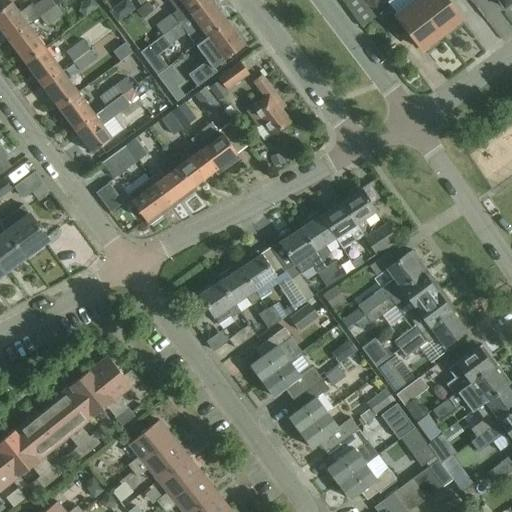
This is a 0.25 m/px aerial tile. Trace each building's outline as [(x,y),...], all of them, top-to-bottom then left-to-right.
[(0,10),(0,28),(8,39),(28,25),(39,16),(40,15),(56,4),(60,0),(40,0),(33,5),(32,3),(19,13),(11,2),(0,10)] [(168,0),(176,11),(172,13),(179,23),(210,0),(168,0)] [(210,0),(179,23),(187,33),(196,46),(228,22),(210,0)] [(416,0),(415,1),(442,35),(447,31),(449,35),(463,24),(460,21),(461,20),(446,0),(416,0)] [(442,35),(415,1),(397,15),(390,6),(379,14),(397,38),(407,30),(422,50),(423,49),(426,53),(440,42),(437,39),(442,35)] [(121,22),(136,11),(128,2),(114,13),(121,22)] [(63,14),(56,4),(40,15),(39,16),(47,26),(63,14)] [(156,25),(163,35),(179,23),(172,13),(156,25)] [(224,60),(244,45),(228,22),(196,46),(208,61),(190,75),(198,85),(198,86),(217,72),(217,71),(214,68),(224,60)] [(179,23),(163,35),(171,45),(187,33),(179,23)] [(28,25),(8,39),(24,62),(44,47),(28,25)] [(163,35),(149,45),(157,55),(171,45),(163,35)] [(74,62),(90,50),(82,40),(66,52),(74,62)] [(44,47),(24,62),(41,84),(61,69),(44,47)] [(90,50),(74,62),(81,71),(97,60),(90,50)] [(228,89),(249,74),(241,62),(220,77),(228,89)] [(61,69),(41,84),(57,106),(77,92),(61,69)] [(271,136),(290,121),(278,105),(282,102),(262,76),(253,82),(265,98),(247,112),(258,127),(262,124),(271,136)] [(99,98),(106,107),(106,106),(122,94),(122,95),(132,88),(125,79),(99,98)] [(229,93),(219,80),(210,86),(220,100),(229,93)] [(185,96),(177,85),(169,91),(177,101),(185,96)] [(220,107),(205,87),(195,95),(210,114),(220,107)] [(77,92),(57,106),(75,130),(95,115),(77,92)] [(112,138),(102,124),(129,104),(122,95),(122,94),(106,106),(106,107),(95,115),(75,130),(92,153),(112,138)] [(181,105),(171,112),(183,128),(193,121),(181,105)] [(183,128),(171,112),(161,119),(173,136),(183,128)] [(228,168),(240,159),(237,155),(238,154),(222,134),(217,129),(202,140),(198,134),(191,139),(200,151),(215,171),(225,164),(228,168)] [(136,138),(126,146),(138,161),(148,154),(136,138)] [(138,161),(126,146),(102,163),(114,179),(138,161)] [(215,171),(200,151),(178,167),(193,188),(215,171)] [(270,157),(273,167),(285,162),(282,153),(270,157)] [(8,171),(14,181),(31,170),(24,160),(8,171)] [(178,167),(166,176),(162,171),(151,179),(170,205),(180,197),(183,201),(195,192),(192,188),(193,188),(178,167)] [(39,199),(49,192),(35,172),(15,187),(23,197),(32,190),(39,199)] [(0,198),(12,190),(4,179),(3,178),(0,180),(0,198)] [(170,205),(151,179),(129,196),(133,201),(132,202),(147,222),(150,226),(163,217),(160,212),(170,205)] [(109,183),(96,193),(104,203),(117,193),(109,183)] [(376,212),(361,189),(360,189),(357,186),(345,194),(348,197),(341,202),(361,234),(362,233),(366,231),(367,223),(364,219),(376,212)] [(340,202),(321,215),(320,216),(335,239),(336,238),(344,249),(364,236),(362,233),(361,234),(341,202),(340,202)] [(0,221),(0,222),(6,231),(26,258),(49,240),(23,204),(0,221)] [(309,223),(300,228),(322,261),(322,260),(330,255),(324,246),(335,239),(320,216),(321,215),(318,211),(306,219),(309,223)] [(365,237),(367,240),(376,255),(398,241),(387,223),(365,237)] [(313,266),(318,272),(326,267),(322,260),(322,261),(300,228),(293,234),(290,229),(278,238),(280,242),(295,265),(285,271),(289,277),(291,280),(299,275),(301,274),(313,266)] [(0,235),(0,264),(6,272),(26,258),(6,231),(0,235)] [(393,280),(358,306),(365,314),(370,311),(422,272),(417,265),(421,262),(412,250),(408,253),(396,262),(390,253),(369,268),(377,278),(387,271),(393,280)] [(247,263),(240,268),(261,299),(271,292),(266,284),(276,278),(260,255),(257,251),(245,259),(247,263)] [(326,267),(336,281),(344,276),(335,261),(326,267)] [(318,272),(327,287),(336,281),(326,267),(318,272)] [(240,268),(232,274),(229,269),(218,277),(221,281),(220,281),(236,304),(248,296),(253,304),(261,299),(240,268)] [(365,314),(363,315),(370,324),(393,306),(397,311),(410,302),(415,309),(441,289),(432,277),(428,280),(422,272),(370,311),(365,314)] [(294,309),(306,301),(291,280),(289,277),(277,285),(294,309)] [(236,304),(220,281),(200,295),(215,318),(219,323),(231,316),(232,317),(241,311),(236,304)] [(416,325),(422,333),(451,311),(446,304),(450,301),(441,289),(415,309),(420,315),(413,321),(416,325)] [(300,331),(319,317),(309,303),(290,318),(300,331)] [(258,313),(268,328),(277,323),(267,308),(258,313)] [(451,311),(422,333),(428,341),(430,344),(437,338),(443,347),(466,331),(451,311)] [(255,334),(249,325),(229,339),(236,348),(255,334)] [(393,342),(399,350),(422,333),(416,325),(402,335),(393,342)] [(262,382),(289,362),(278,348),(291,338),(284,328),(255,350),(261,358),(250,366),(262,382)] [(213,349),(228,343),(223,330),(208,336),(213,349)] [(422,333),(399,350),(405,358),(420,348),(428,341),(422,333)] [(340,362),(356,351),(349,342),(334,353),(340,362)] [(454,395),(492,366),(487,360),(491,357),(482,345),(478,348),(478,347),(448,369),(455,378),(446,385),(454,395)] [(88,372),(121,413),(127,408),(118,397),(132,387),(107,356),(88,372)] [(389,360),(378,368),(396,391),(406,383),(389,360)] [(300,377),(289,362),(262,382),(274,398),(285,390),(291,398),(319,376),(312,367),(300,377)] [(346,376),(338,366),(325,375),(333,385),(346,376)] [(484,402),(506,385),(507,386),(511,383),(502,371),(498,374),(492,366),(454,395),(448,399),(454,406),(462,400),(470,411),(470,412),(484,402)] [(88,372),(70,387),(94,417),(106,407),(115,417),(121,413),(88,372)] [(404,405),(405,405),(428,388),(420,377),(396,395),(404,405)] [(300,434),(327,414),(316,399),(329,389),(322,380),(293,401),(299,410),(288,418),(300,434)] [(511,411),(511,392),(507,386),(506,385),(484,402),(499,421),(511,411)] [(94,417),(70,387),(51,402),(90,451),(100,444),(93,435),(89,437),(81,427),(94,417)] [(376,415),(396,401),(386,388),(367,403),(376,415)] [(51,402),(32,417),(56,447),(69,437),(77,447),(74,450),(81,459),(90,451),(51,402)] [(380,416),(398,440),(414,428),(396,404),(380,416)] [(511,442),(511,411),(499,421),(492,427),(478,437),(470,443),(478,453),(502,435),(509,444),(511,442)] [(312,449),(320,443),(326,451),(358,428),(351,419),(338,428),(327,414),(300,434),(312,449)] [(417,423),(431,441),(441,434),(427,415),(417,423)] [(32,417),(13,432),(53,481),(62,473),(55,465),(52,467),(44,457),(56,447),(32,417)] [(478,437),(492,427),(486,419),(472,429),(478,437)] [(133,471),(173,439),(159,420),(128,445),(138,457),(128,465),(133,471)] [(327,469),(339,485),(366,465),(354,450),(367,440),(360,431),(329,455),(335,463),(327,469)] [(13,432),(0,442),(0,453),(19,477),(32,467),(40,477),(36,480),(43,489),(53,481),(13,432)] [(188,456),(173,439),(133,471),(137,477),(148,469),(157,481),(188,456)] [(435,456),(426,444),(412,454),(421,466),(435,456)] [(19,477),(0,453),(0,492),(13,482),(21,493),(28,487),(19,477)] [(188,456),(157,481),(167,492),(156,501),(161,507),(202,474),(188,456)] [(487,473),(488,474),(495,483),(511,470),(511,462),(508,457),(487,473)] [(439,462),(429,469),(443,487),(452,480),(439,462)] [(366,465),(339,485),(350,501),(361,493),(367,501),(396,479),(389,470),(377,480),(366,465)] [(429,469),(413,480),(427,499),(443,487),(429,469)] [(202,474),(161,507),(165,511),(167,511),(176,505),(182,511),(191,511),(216,492),(202,474)] [(94,497),(103,490),(93,477),(88,480),(87,488),(94,497)] [(413,480),(404,487),(418,506),(427,499),(413,480)] [(121,501),(129,494),(121,484),(112,491),(121,501)] [(404,487),(394,494),(407,511),(409,511),(418,506),(404,487)] [(216,492),(191,511),(227,511),(230,510),(216,492)] [(109,494),(100,501),(104,506),(110,506),(116,502),(109,494)] [(407,511),(394,494),(385,501),(393,511),(407,511)] [(393,511),(385,501),(375,508),(377,511),(393,511)] [(81,511),(82,511),(77,506),(69,511),(64,511),(57,502),(44,511),(81,511)]
